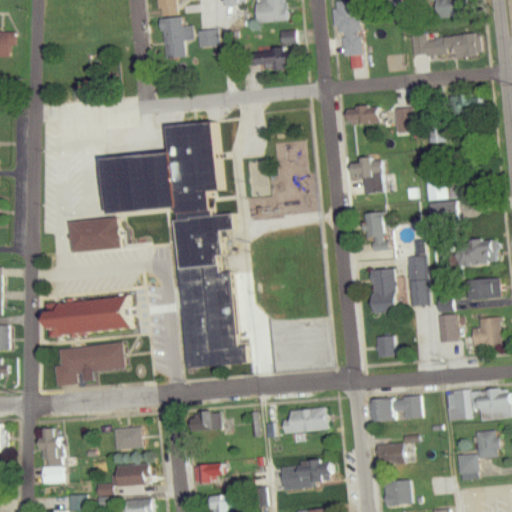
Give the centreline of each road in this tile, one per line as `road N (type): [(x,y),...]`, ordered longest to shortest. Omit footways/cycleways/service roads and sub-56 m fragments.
road 1 (residential): [(370,511),(318,0)]
road 2 (residential): [(28,511),(40,0)]
road 3 (residential): [(150,105),(508,74)]
road 4 (residential): [(511,368),(173,392)]
road 5 (residential): [(173,392),(158,269),(61,276)]
road 6 (residential): [(38,112),(150,105),(142,0)]
road 7 (residential): [(173,392),(0,405)]
road 8 (residential): [(184,511),(173,392)]
